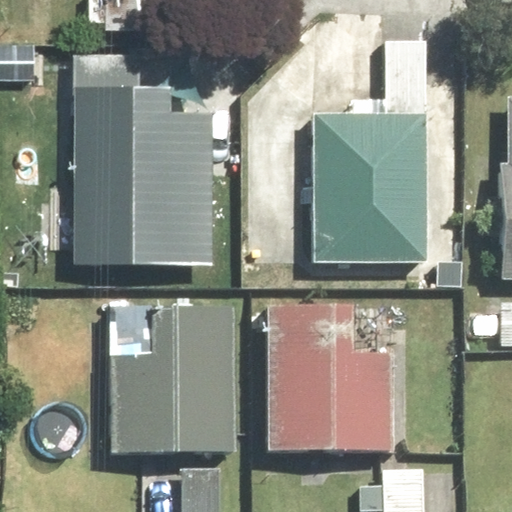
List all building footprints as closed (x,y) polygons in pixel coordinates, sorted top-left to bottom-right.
[(218,277),(218,102),(78,102),(78,276),(218,277)] [(309,122),(309,264),(432,264),(432,121),(309,122)] [(385,305),(262,309),(267,455),(390,451),(385,305)] [(228,467),(231,317),(109,314),(106,465),(228,467)] [(226,511),(229,474),(146,469),(142,511),(226,511)] [(425,511),(426,474),(387,473),(387,491),(363,490),(361,511),(425,511)]
